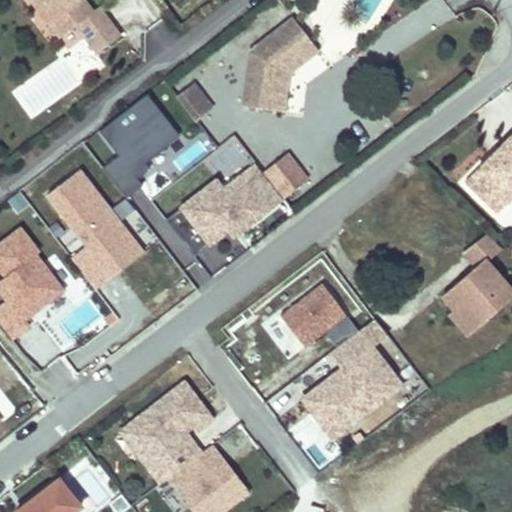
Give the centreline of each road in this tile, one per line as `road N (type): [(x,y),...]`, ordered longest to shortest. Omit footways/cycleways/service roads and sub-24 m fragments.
road 1 (residential): [(511,76),(0,477)]
road 2 (unknown): [(191,327),(257,400),(329,511)]
